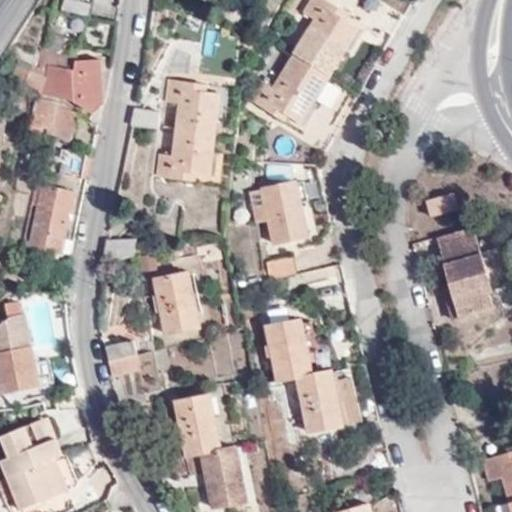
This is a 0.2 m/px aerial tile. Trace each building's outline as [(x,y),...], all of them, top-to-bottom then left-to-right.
[(88,0),(59,0),(59,2),(85,10),(88,0)] [(288,58),(326,80),(354,33),(333,21),(337,14),(312,0),(302,0),(295,15),(310,22),(288,58)] [(358,0),(354,8),(386,26),(397,8),(383,0),(358,0)] [(69,62),(50,59),(50,54),(66,43),(55,39),(56,31),(38,28),(35,62),(32,71),(34,72),(36,73),(40,75),(39,84),(19,77),(13,91),(69,107),(84,117),(96,109),(97,94),(94,67),(70,67),(69,62)] [(298,127),(326,80),(288,58),(270,90),(254,81),(242,100),(273,117),(277,114),(298,127)] [(164,138),(206,142),(210,98),(185,97),(185,86),(157,84),(157,93),(154,93),(154,104),(167,105),(164,138)] [(154,117),(129,112),(124,136),(152,137),(154,117)] [(17,143),(59,151),(62,130),(42,127),(44,116),(22,113),(17,143)] [(320,161),(329,145),(306,132),(296,148),(320,161)] [(202,176),(206,142),(164,138),(162,158),(150,157),(148,182),(178,183),(178,175),(202,176)] [(48,177),(74,184),(80,162),(52,155),(48,177)] [(292,185),(255,192),(263,223),(266,248),(302,239),(292,185)] [(21,253),(53,259),(66,195),(35,188),(21,253)] [(263,223),(255,192),(235,196),(241,227),(263,223)] [(421,220),(448,214),(445,200),(417,207),(421,220)] [(469,230),(431,241),(447,301),(441,303),(445,322),(486,312),(482,295),(487,293),(469,230)] [(101,240),(95,267),(133,257),(130,236),(101,240)] [(259,265),(264,285),(297,278),(294,257),(259,265)] [(145,282),(157,337),(191,331),(182,275),(145,282)] [(0,396),(32,390),(30,378),(33,378),(34,363),(40,362),(35,331),(21,334),(18,319),(0,323),(0,396)] [(257,329),(269,386),(291,382),(304,379),(293,324),(257,329)] [(96,369),(126,361),(121,343),(93,350),(96,369)] [(96,369),(99,388),(131,380),(126,361),(96,369)] [(336,426),(326,375),(304,379),(291,382),(302,433),(336,426)] [(162,408),(172,463),(190,459),(210,454),(198,401),(162,408)] [(39,422),(22,429),(27,441),(44,434),(39,422)] [(0,488),(9,511),(47,494),(36,469),(56,460),(48,441),(21,453),(12,433),(0,437),(0,488)] [(210,454),(190,459),(201,511),(205,511),(241,505),(229,450),(210,454)] [(504,506),(511,504),(511,453),(481,462),(487,483),(497,480),(504,506)]
